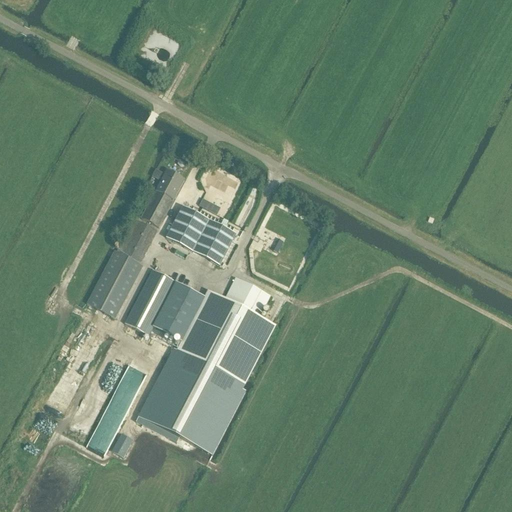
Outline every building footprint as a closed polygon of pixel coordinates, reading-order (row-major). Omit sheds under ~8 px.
[(184,182),(166,172),(141,220),(159,230),(184,182)] [(182,209),(166,240),(219,268),(224,270),(240,239),(235,237),(182,209)] [(138,223),(121,256),(114,253),(87,306),(115,321),(143,267),(139,266),(157,233),(138,223)] [(125,326),(148,338),(176,285),(153,272),(125,326)] [(259,320),(270,299),(235,281),(224,302),(209,294),(179,352),(243,385),(273,328),(259,320)] [(153,329),(183,345),(206,300),(176,285),(153,329)]
